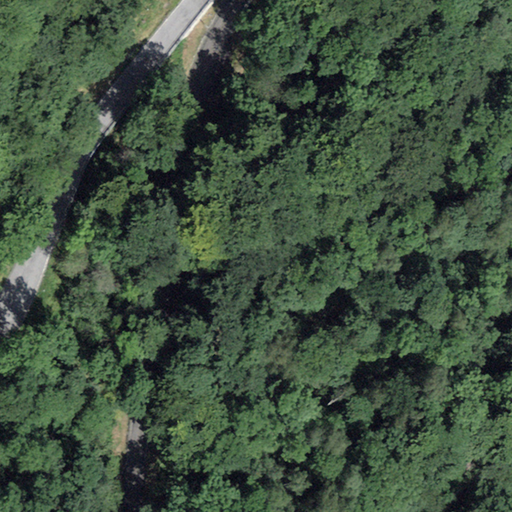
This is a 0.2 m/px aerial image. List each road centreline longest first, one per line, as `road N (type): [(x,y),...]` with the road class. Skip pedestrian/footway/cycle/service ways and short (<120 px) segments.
road 1 (unclassified): [(130,511),(173,169),(203,66),(238,0)]
road 2 (unclassified): [(194,0),(89,131),(0,309)]
